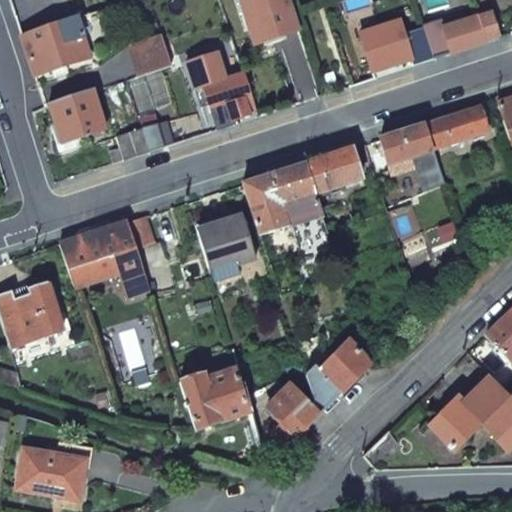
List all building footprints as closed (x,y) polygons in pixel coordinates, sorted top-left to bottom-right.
[(84,0),(75,0),(17,19),(23,34),(77,18),(89,14),(84,0)] [(289,0),(240,0),(256,46),(278,38),(300,31),(289,0)] [(493,11),(479,16),(488,42),(501,37),(493,11)] [(423,26),(434,58),(488,42),(479,17),(446,27),(443,19),(423,26)] [(77,18),(23,34),(30,55),(36,75),(90,58),(77,18)] [(139,58),(145,75),(172,66),(166,48),(139,58)] [(382,61),(386,76),(416,66),(411,52),(382,61)] [(244,75),(205,88),(212,109),(220,107),(228,104),(234,117),(256,112),(244,75)] [(94,92),(52,106),(64,143),(85,136),(107,129),(94,92)] [(511,98),(498,103),(511,145),(511,98)] [(425,127),(433,151),(489,133),(482,109),(454,118),(425,127)] [(403,135),(381,142),(391,173),(415,165),(413,158),(433,151),(425,127),(403,135)] [(142,130),(116,138),(123,160),(149,152),(142,130)] [(329,159),(305,167),(315,196),(362,181),(353,152),(329,159)] [(274,177),(243,187),(261,237),(292,226),(304,263),(334,254),(315,196),(305,167),(274,177)] [(219,226),(196,234),(208,269),(236,261),(237,266),(255,260),(243,219),(219,226)] [(121,273),(128,298),(148,291),(127,224),(111,229),(125,268),(125,272),(121,273)] [(85,237),(59,246),(74,288),(121,273),(125,272),(125,268),(111,229),(85,237)] [(62,332),(48,287),(38,290),(28,293),(29,296),(14,301),(13,298),(11,293),(0,296),(0,321),(9,350),(62,332)] [(14,301),(29,296),(28,293),(26,288),(11,293),(13,298),(14,301)] [(511,312),(500,324),(480,344),(486,350),(490,346),(509,366),(511,363),(511,312)] [(315,367),(307,375),(318,412),(320,414),(345,390),(370,366),(349,343),(320,372),(315,367)] [(16,373),(0,368),(0,382),(21,388),(16,373)] [(192,380),(179,384),(195,432),(248,415),(234,372),(205,381),(204,376),(192,380)] [(302,377),(294,385),(304,395),(308,390),(302,377)] [(511,406),(482,377),(429,429),(453,453),(481,426),(485,422),(498,435),(493,440),(506,454),(511,449),(511,406)] [(294,385),(268,409),(276,417),(283,424),(291,433),(296,438),(320,414),(318,412),(304,395),(294,385)] [(498,435),(485,422),(481,426),(493,440),(498,435)] [(283,424),(273,434),(280,442),(291,433),(283,424)] [(361,460),(375,471),(402,449),(387,435),(361,460)] [(84,463),(22,452),(15,492),(77,503),(84,463)]
